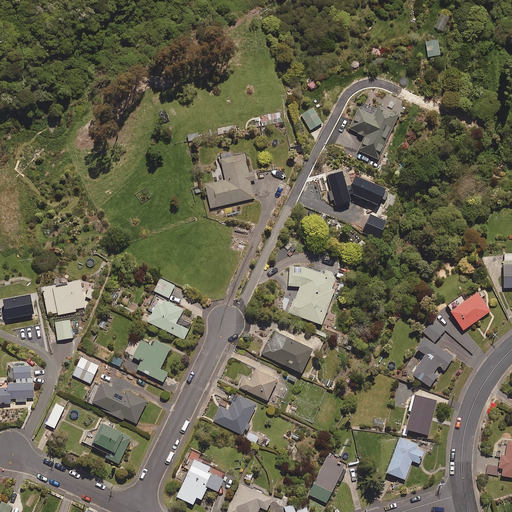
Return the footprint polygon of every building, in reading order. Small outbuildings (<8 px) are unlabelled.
[(440,13),(434,27),(443,31),(449,17),(440,13)] [(428,56),(440,55),(438,40),(426,42),(428,56)] [(390,132),(397,117),(377,107),(372,117),(357,110),(348,130),(364,137),(357,152),(376,161),(382,149),(380,148),(388,131),(390,132)] [(311,131),(323,124),(315,109),(303,116),(311,131)] [(233,157),(233,154),(221,156),(226,181),(206,185),(211,208),(255,199),(251,182),(258,180),(256,171),(250,173),(246,154),(233,157)] [(342,171),(326,177),(336,205),(351,201),(348,194),(352,193),(353,195),(378,206),(386,189),(355,176),(351,186),(351,188),(348,189),(342,171)] [(370,214),(362,232),(379,239),(387,221),(370,214)] [(305,267),(304,270),(295,266),(288,284),(299,289),(290,314),(323,326),(336,291),(333,290),(337,279),(305,267)] [(511,289),(511,267),(503,268),(503,290),(511,289)] [(170,299),(176,286),(161,279),(155,292),(170,299)] [(75,309),(86,307),(81,281),(68,283),(68,287),(56,289),(56,286),(43,288),(48,315),(58,313),(58,315),(76,312),(75,309)] [(480,299),(485,296),(481,291),(449,314),(462,332),(489,313),(480,299)] [(8,320),(35,315),(31,296),(4,302),(8,320)] [(178,325),(184,310),(156,297),(149,311),(153,313),(148,323),(185,340),(189,330),(178,325)] [(58,341),(73,339),(70,321),(56,322),(58,341)] [(435,343),(446,331),(434,322),(424,334),(435,343)] [(303,375),(314,351),(273,331),(262,354),(303,375)] [(446,371),(454,358),(426,340),(419,351),(427,356),(414,376),(431,388),(438,377),(434,375),(439,366),(446,371)] [(156,342),(153,348),(142,342),(134,358),(143,362),(138,370),(164,383),(168,374),(161,370),(171,350),(156,342)] [(120,367),(123,361),(115,357),(112,364),(120,367)] [(91,385),(100,367),(82,358),(73,376),(91,385)] [(269,402),(282,375),(260,364),(252,381),(244,377),(239,388),(269,402)] [(35,401),(31,367),(8,369),(10,383),(0,383),(0,404),(11,403),(11,400),(16,399),(17,403),(35,401)] [(118,401),(122,394),(104,384),(93,404),(124,421),(125,418),(137,425),(149,403),(129,392),(123,404),(118,401)] [(429,436),(437,402),(414,396),(409,415),(411,415),(407,431),(429,436)] [(243,436),(258,407),(237,397),(229,412),(221,408),(214,421),(243,436)] [(55,429),(65,409),(57,404),(47,425),(55,429)] [(119,465),(132,440),(103,425),(92,447),(108,455),(107,458),(119,465)] [(256,444),(259,438),(249,433),(246,440),(256,444)] [(417,450),(418,446),(400,439),(387,473),(405,480),(413,461),(420,464),(425,453),(417,450)] [(511,443),(506,442),(504,458),(499,457),(498,470),(502,471),(501,478),(511,479),(511,443)] [(328,504),(347,467),(329,458),(310,496),(328,504)] [(219,493),(228,476),(196,460),(177,498),(194,506),(198,499),(202,501),(209,488),(219,493)] [(268,511),(274,500),(242,484),(227,511),(259,511),(262,509),(268,511)] [(0,511),(11,511),(13,509),(3,503),(0,508),(0,511)]
